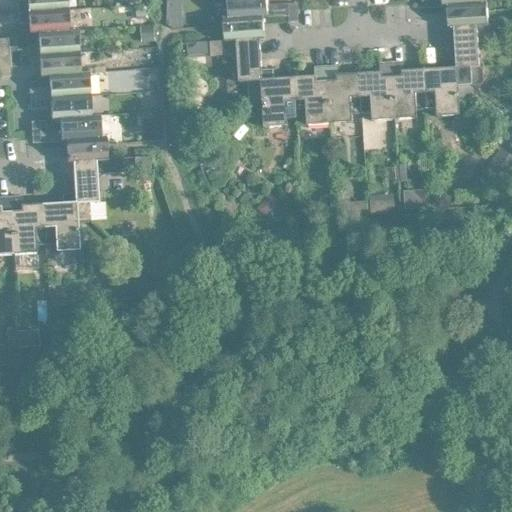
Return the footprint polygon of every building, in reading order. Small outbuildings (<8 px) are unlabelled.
[(26,0),(19,0),(20,11),(69,8),(68,0),(26,0)] [(182,0),(168,0),(169,24),(174,28),(184,27),(182,0)] [(228,0),(230,17),(265,15),(265,17),(290,15),(289,3),(269,4),(268,0),(228,0)] [(451,27),(454,27),(491,24),(491,23),(490,13),(489,1),(484,1),(450,4),(450,5),(450,16),(451,27)] [(298,2),(289,3),(290,15),(290,20),(299,20),(298,2)] [(149,6),(137,6),(138,18),(149,18),(149,6)] [(31,33),(39,33),(39,32),(71,30),(69,8),(20,11),(21,22),(30,22),(31,33)] [(226,30),(227,40),(227,41),(260,39),(267,38),(266,28),(265,17),(265,15),(225,17),(226,30)] [(454,27),(456,58),(457,58),(459,85),(460,85),(473,84),(472,67),(481,67),(479,38),(506,37),(506,32),(505,22),(491,23),(491,24),(454,27)] [(156,25),(142,26),(142,41),(157,41),(156,25)] [(30,44),(31,55),(80,52),(79,29),(71,30),(39,32),(39,33),(40,43),(30,44)] [(0,38),(0,47),(11,47),(10,38),(0,38)] [(251,98),(263,98),(264,97),(262,70),(260,39),(227,41),(227,40),(211,41),(212,55),(239,53),(241,82),(250,81),(251,98)] [(196,42),(188,42),(189,55),(197,54),(196,42)] [(19,46),(11,47),(12,66),(20,65),(19,46)] [(42,77),(50,76),(50,75),(82,73),(82,72),(80,52),(31,55),(32,66),(41,65),(42,77)] [(446,67),(425,69),(428,109),(438,108),(439,116),(462,114),(460,85),(459,85),(457,58),(456,58),(445,58),(446,67)] [(404,61),(392,62),(396,119),(419,117),(418,110),(428,109),(425,69),(404,70),(404,61)] [(381,72),(360,73),(363,113),(373,112),(374,120),(396,119),(392,62),(380,63),(381,72)] [(339,65),(327,66),(331,123),(353,121),(353,114),(363,113),(360,73),(339,74),(339,65)] [(0,66),(0,75),(12,75),(12,66),(0,66)] [(315,76),(295,77),(298,117),(308,116),(309,124),(331,123),(327,66),(315,67),(315,76)] [(264,97),(263,98),(266,127),(287,125),(293,133),(299,133),(299,129),(298,129),(298,117),(295,77),(275,78),(274,69),(262,70),(264,97)] [(31,87),(31,98),(91,94),(90,72),(82,72),(82,73),(50,75),(50,76),(51,86),(31,87)] [(53,120),(61,119),(61,118),(93,116),(93,115),(91,94),(31,98),(32,109),(52,108),(53,120)] [(42,142),(68,140),(68,138),(102,136),(101,114),(93,115),(93,116),(61,118),(61,119),(62,129),(42,130),(42,142)] [(68,138),(68,140),(69,154),(108,152),(107,136),(102,136),(68,138)] [(75,181),(76,193),(77,193),(78,220),(79,220),(92,219),(91,202),(100,201),(99,180),(98,173),(125,172),(124,157),(109,158),(108,152),(69,154),(69,162),(74,161),(75,181)] [(152,156),(138,157),(138,166),(153,165),(152,156)] [(412,190),(405,190),(406,209),(413,208),(412,190)] [(65,202),(45,204),(47,244),(57,243),(58,251),(81,249),(79,220),(78,220),(77,193),(76,193),(64,193),(65,202)] [(24,196),(12,197),(15,253),(38,252),(37,244),(47,244),(45,204),(24,205),(24,196)] [(0,206),(0,254),(15,253),(12,197),(0,197),(0,198),(1,206),(0,206)] [(395,199),(373,200),(374,208),(396,206),(395,199)] [(318,201),(305,201),(306,214),(319,214),(318,201)] [(369,201),(353,202),(354,211),(369,210),(369,201)] [(144,273),(137,282),(144,288),(151,279),(144,273)] [(18,326),(8,327),(9,340),(19,339),(19,331),(18,326)] [(40,329),(19,331),(19,339),(20,347),(41,346),(40,329)]
